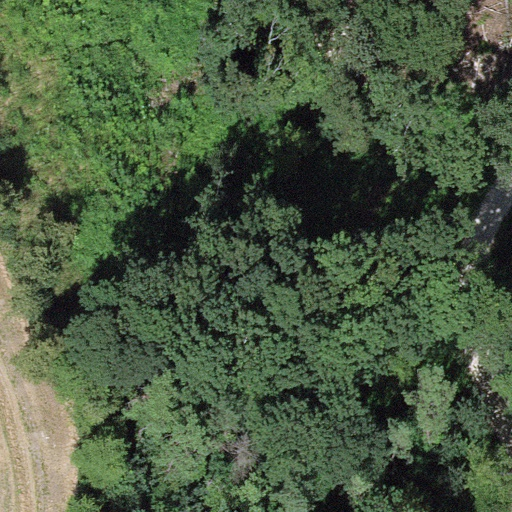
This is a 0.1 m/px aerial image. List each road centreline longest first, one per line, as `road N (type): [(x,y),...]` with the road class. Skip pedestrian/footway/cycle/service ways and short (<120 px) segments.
road 1 (track): [(508,511),(510,478),(458,275),(475,205),(511,166)]
road 2 (track): [(0,369),(34,462),(36,511)]
